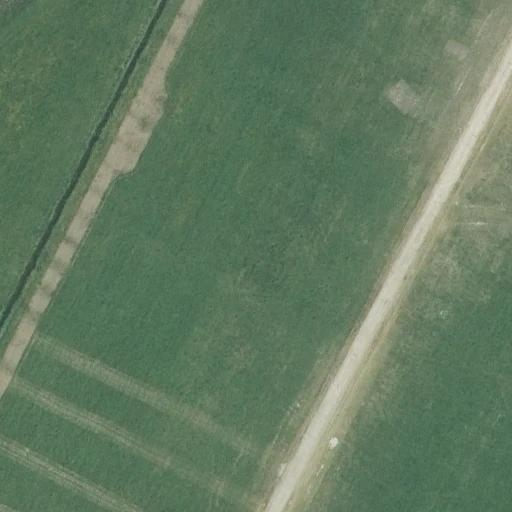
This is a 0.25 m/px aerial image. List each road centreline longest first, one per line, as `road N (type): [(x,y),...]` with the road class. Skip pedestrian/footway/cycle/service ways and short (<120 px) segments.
road 1 (track): [(278,511),(511,61)]
road 2 (track): [(0,379),(193,0)]
